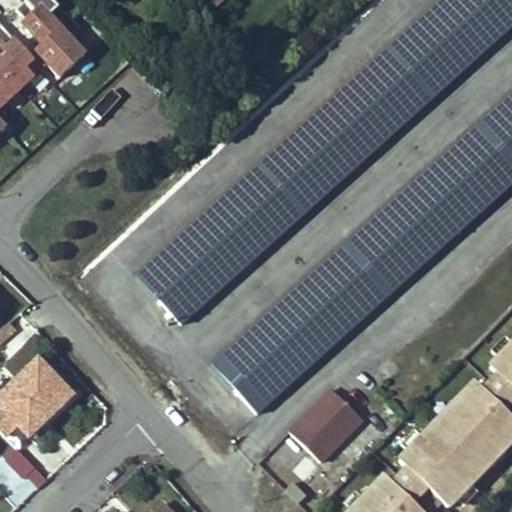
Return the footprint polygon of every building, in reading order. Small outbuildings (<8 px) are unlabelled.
[(0,68),(50,24),(28,0),(12,0),(0,11),(0,68)] [(180,328),(511,26),(511,0),(440,0),(135,278),(180,328)] [(205,0),(213,9),(223,0),(205,0)] [(283,55),(265,41),(242,73),(260,87),(283,55)] [(256,417),(511,183),(511,93),(211,368),(256,417)] [(511,336),(485,364),(496,375),(488,384),(507,402),(511,397),(511,336)] [(35,362),(0,395),(0,434),(3,438),(15,426),(22,434),(44,414),(48,418),(69,397),(35,362)] [(511,412),(474,375),(395,457),(397,459),(344,511),(426,511),(415,501),(427,488),(449,509),(511,443),(511,412)] [(329,392),(287,435),(318,464),(359,422),(329,392)] [(44,414),(22,434),(26,438),(48,418),(44,414)]
